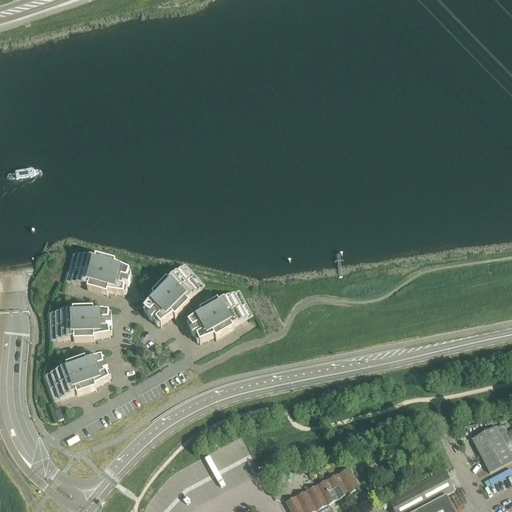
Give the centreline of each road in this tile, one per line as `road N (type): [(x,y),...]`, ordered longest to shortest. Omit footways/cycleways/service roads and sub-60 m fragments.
road 1 (secondary): [(87,511),(150,442),(215,402),(511,335)]
road 2 (residential): [(91,418),(189,363),(175,330),(160,340),(142,320),(123,319)]
